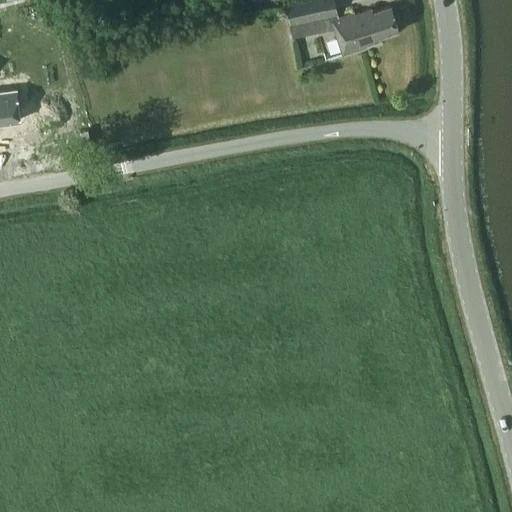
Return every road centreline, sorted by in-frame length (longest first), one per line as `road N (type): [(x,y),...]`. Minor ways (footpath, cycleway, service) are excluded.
road 1 (unclassified): [(449,135),(316,132),(0,188)]
road 2 (secondary): [(511,445),(458,238),(449,135)]
road 3 (secondary): [(449,135),(443,0)]
